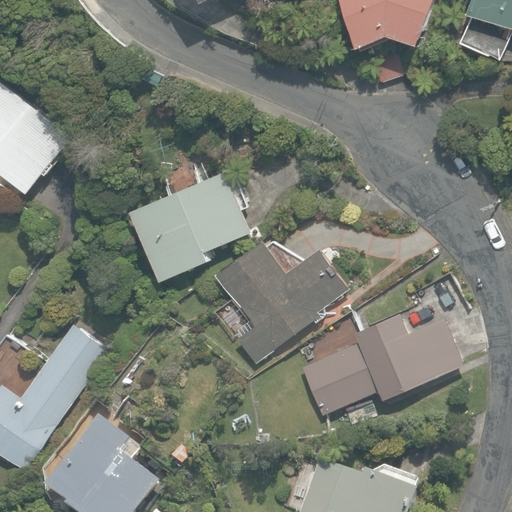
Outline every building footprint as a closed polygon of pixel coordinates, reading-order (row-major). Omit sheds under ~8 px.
[(344,0),(364,45),(393,33),(423,42),(437,0),(344,0)] [(463,41),(505,58),(511,39),(511,0),(475,0),(471,12),(475,13),(463,41)] [(372,50),(382,81),(405,73),(396,42),(372,50)] [(142,77),(159,85),(164,76),(146,67),(142,77)] [(0,75),(0,181),(21,197),(29,186),(33,189),(76,134),(0,75)] [(137,208),(167,279),(214,259),(210,249),(257,230),(247,206),(253,204),(237,166),(137,208)] [(241,337),(259,361),(318,317),(320,320),(330,313),(329,305),(354,286),(325,246),(307,259),(277,238),(271,243),(269,240),(222,273),(255,317),(241,328),(245,334),(241,337)] [(306,365),(327,413),(385,388),(388,397),(469,362),(449,316),(414,331),(405,310),(359,330),(364,340),(306,365)] [(0,347),(0,446),(26,467),(115,352),(78,323),(48,362),(11,334),(0,347)] [(141,417),(153,425),(159,417),(147,408),(141,417)] [(139,511),(163,481),(123,451),(132,439),(102,417),(50,487),(71,503),(70,505),(78,511),(139,511)] [(368,477),(323,460),(303,511),(414,511),(423,491),(370,471),(368,477)]
